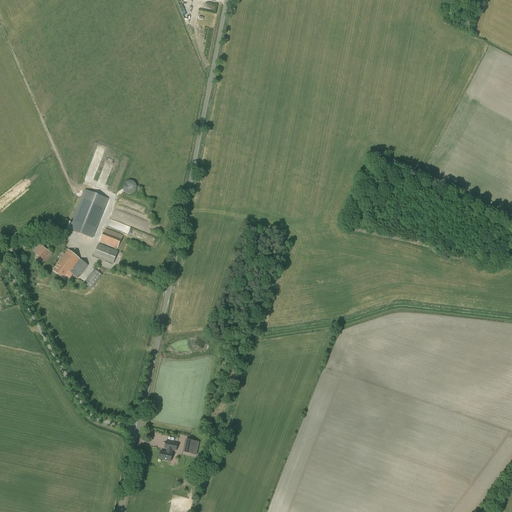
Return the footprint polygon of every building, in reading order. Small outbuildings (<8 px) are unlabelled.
[(85,190),(69,230),(93,240),(108,199),(85,190)] [(100,241),(118,249),(123,235),(105,229),(100,241)] [(94,256),(113,264),(118,252),(99,244),(94,256)] [(51,253),(45,249),(37,259),(43,264),(51,253)] [(68,250),(53,270),(65,280),(70,272),(79,279),(88,265),(80,259),(68,250)] [(84,283),(91,289),(102,275),(95,269),(84,283)] [(187,439),(184,452),(192,454),(195,441),(187,439)] [(173,450),(176,451),(178,444),(168,442),(167,449),(167,452),(161,451),(159,459),(171,462),(172,453),(173,450)]
